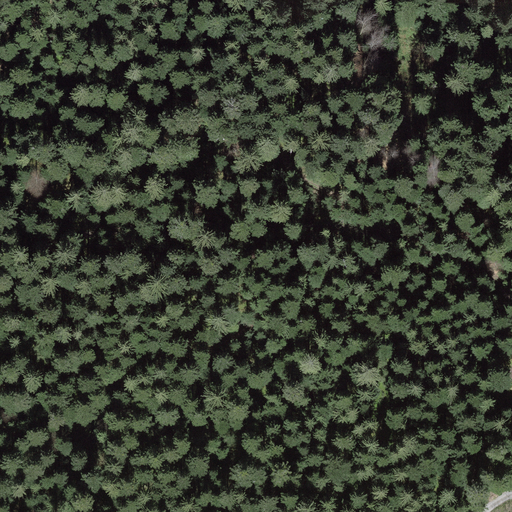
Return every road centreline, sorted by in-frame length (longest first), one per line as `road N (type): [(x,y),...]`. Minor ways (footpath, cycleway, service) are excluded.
road 1 (track): [(0,35),(199,35),(282,73),(299,156),(348,193),(471,260),(511,314)]
road 2 (track): [(471,260),(278,225),(0,227)]
road 3 (track): [(473,511),(479,454),(511,376)]
